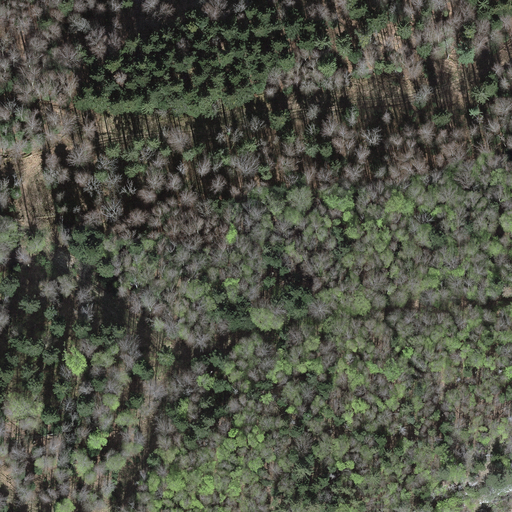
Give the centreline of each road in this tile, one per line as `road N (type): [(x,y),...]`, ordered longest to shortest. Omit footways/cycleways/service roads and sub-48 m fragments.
road 1 (track): [(26,174),(91,149),(397,100),(511,65)]
road 2 (track): [(114,511),(158,438),(175,380),(171,356),(59,264),(33,230),(26,174)]
road 3 (track): [(171,356),(300,326),(511,306)]
road 4 (track): [(468,78),(303,0)]
road 5 (track): [(155,139),(0,106)]
